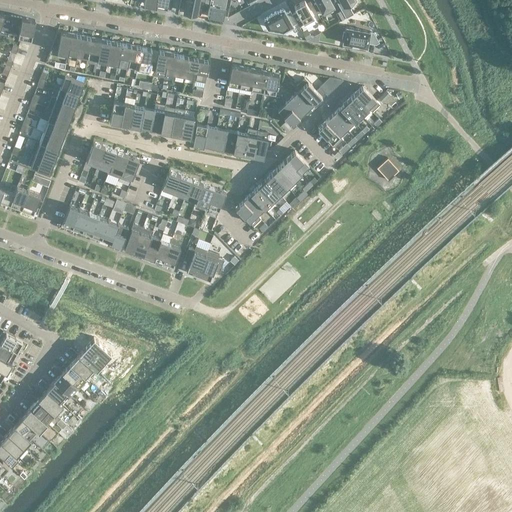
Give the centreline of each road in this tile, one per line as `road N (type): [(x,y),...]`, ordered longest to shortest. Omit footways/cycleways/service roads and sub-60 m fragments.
road 1 (track): [(476,148),(115,511)]
road 2 (residential): [(283,511),(453,340),(511,313)]
road 3 (residential): [(50,7),(226,43)]
road 4 (residential): [(260,170),(89,127)]
road 5 (residential): [(35,244),(190,303)]
road 6 (residential): [(0,416),(49,345),(45,333),(0,311)]
road 7 (residential): [(363,69),(260,170)]
road 8 (residential): [(226,43),(363,69)]
road 9 (residential): [(50,7),(0,135)]
road 10 (residential): [(89,127),(79,131),(35,244)]
